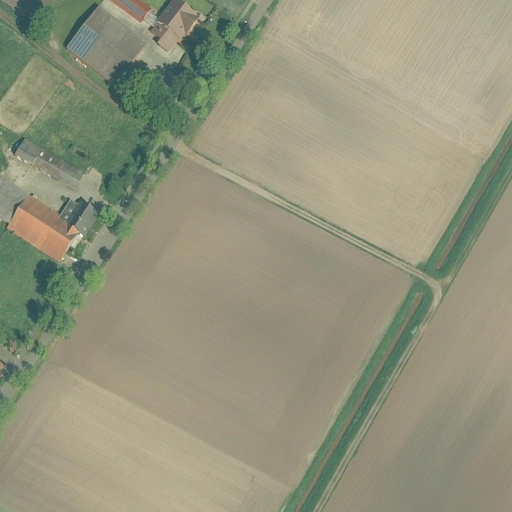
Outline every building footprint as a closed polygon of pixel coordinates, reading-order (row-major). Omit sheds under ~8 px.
[(154,11),(139,0),(110,0),(143,25),(154,11)] [(201,16),(179,1),(162,25),(183,40),(185,41),(190,34),(192,36),(203,20),(200,18),(201,16)] [(152,46),(103,9),(72,50),(120,87),(152,46)] [(171,56),(183,40),(162,25),(154,35),(164,41),(160,47),(171,56)] [(27,140),(18,156),(77,191),(87,175),(27,140)] [(0,218),(14,228),(34,199),(3,179),(0,184),(0,218)] [(73,225),(34,199),(14,228),(12,232),(61,264),(83,231),(73,225)] [(88,235),(102,213),(87,203),(73,225),(83,231),(88,235)]
